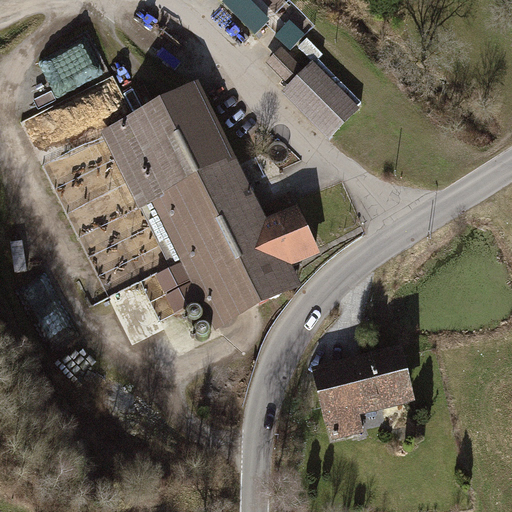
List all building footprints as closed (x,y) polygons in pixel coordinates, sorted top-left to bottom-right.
[(270,0),(227,0),(261,30),(280,9),(270,0)] [(295,14),(278,27),(292,47),(310,34),(295,14)] [(97,31),(71,41),(79,62),(106,52),(97,31)] [(84,65),(90,76),(114,63),(108,52),(84,65)] [(354,114),(310,70),(303,77),(280,54),(271,63),(294,86),(289,91),(332,135),(354,114)] [(193,93),(108,136),(172,267),(189,259),(208,299),(206,301),(219,326),(291,289),(280,266),(316,251),(293,204),(265,218),(269,226),(261,229),(245,196),(251,194),(234,161),(228,163),(193,93)] [(189,289),(184,290),(180,293),(179,298),(181,302),(185,305),(190,304),(194,301),(195,296),(193,292),(189,289)] [(196,308),(192,308),(188,311),(187,316),(189,320),(193,323),(198,322),(201,319),(202,315),(200,310),(196,308)] [(204,325),(199,326),(196,329),(195,334),(197,338),(201,341),(206,340),(209,337),(210,332),(208,328),(204,325)] [(398,356),(319,375),(334,439),(358,433),(353,411),(408,398),(398,356)] [(314,418),(306,420),(308,431),(317,429),(314,418)]
